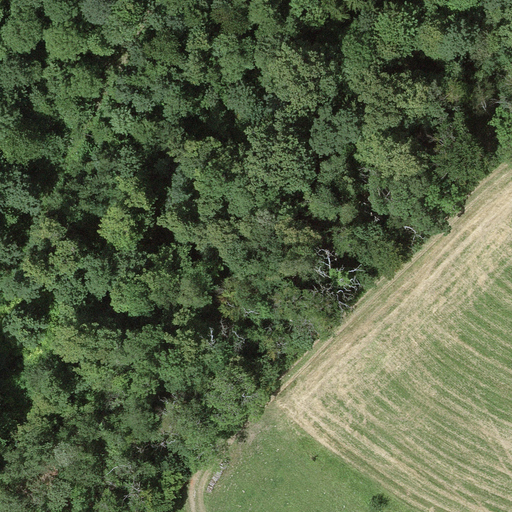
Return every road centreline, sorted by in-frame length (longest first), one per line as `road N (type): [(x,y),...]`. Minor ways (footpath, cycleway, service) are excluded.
road 1 (track): [(195,511),(196,470),(223,433),(511,160)]
road 2 (track): [(144,0),(0,303)]
